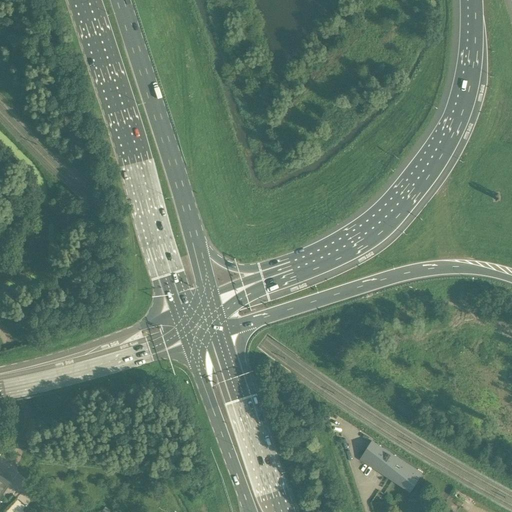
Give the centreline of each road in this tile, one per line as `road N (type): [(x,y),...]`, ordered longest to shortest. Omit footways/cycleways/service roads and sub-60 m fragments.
road 1 (motorway): [(471,0),(470,76),(440,156),(381,220),(305,263)]
road 2 (primary): [(85,0),(179,311)]
road 3 (motorway): [(219,331),(424,269),(474,268),(511,278)]
road 4 (primary): [(195,241),(119,0)]
road 5 (secondary): [(0,392),(188,341)]
road 6 (primary): [(279,511),(219,331)]
road 7 (secondary): [(179,311),(0,371)]
road 8 (primary): [(188,341),(249,511)]
